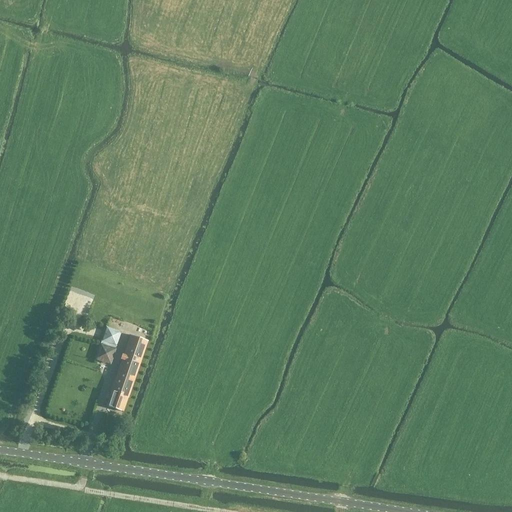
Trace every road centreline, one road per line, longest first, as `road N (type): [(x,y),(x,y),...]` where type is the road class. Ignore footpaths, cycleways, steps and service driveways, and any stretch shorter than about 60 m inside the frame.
road 1 (tertiary): [(0,453),(386,511)]
road 2 (track): [(0,479),(204,511)]
